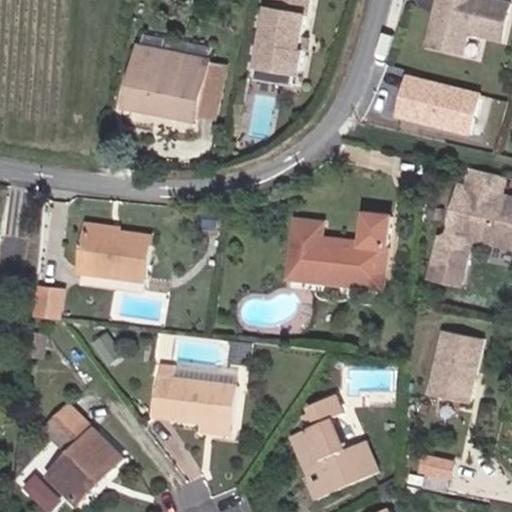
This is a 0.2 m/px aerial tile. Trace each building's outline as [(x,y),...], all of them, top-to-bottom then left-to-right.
[(308,37),(314,0),(277,0),(279,1),(278,9),(272,8),(263,66),(300,72),(306,73),(309,50),(306,50),(308,37)] [(504,40),(511,8),(511,3),(495,0),(440,0),(430,46),(466,54),(471,32),(504,40)] [(312,51),(314,38),(308,37),(306,50),(309,50),(312,51)] [(220,120),(230,66),(143,48),(132,105),(202,119),(202,117),(220,120)] [(298,87),(300,72),(263,66),(260,80),(298,87)] [(483,92),(404,74),(395,116),(474,134),(483,92)] [(504,196),(509,176),(473,168),(469,187),(504,196)] [(511,247),(511,197),(504,196),(469,187),(462,186),(450,239),(443,238),(434,278),(465,285),(474,245),(468,243),(469,237),(475,239),(511,247)] [(388,279),(395,217),(370,214),(367,244),(325,239),(327,224),(299,220),(293,278),(352,285),(354,274),(388,279)] [(124,232),(124,229),(91,224),(90,228),(124,232)] [(150,281),(156,237),(124,232),(90,228),(84,272),(150,281)] [(149,295),(150,281),(84,272),(82,286),(149,295)] [(387,289),(388,279),(354,274),(352,285),(387,289)] [(63,317),(67,292),(43,289),(40,314),(63,317)] [(473,404),(487,340),(447,331),(433,395),(473,404)] [(125,354),(110,333),(96,343),(111,364),(125,354)] [(47,346),(48,337),(35,335),(34,345),(47,346)] [(252,367),(255,344),(232,342),(230,365),(252,367)] [(45,357),(47,346),(34,345),(32,355),(45,357)] [(234,425),(238,386),(176,379),(177,368),(163,366),(157,416),(208,422),(234,425)] [(238,386),(240,373),(177,366),(177,368),(176,379),(238,386)] [(383,473),(369,441),(350,450),(336,419),(347,414),(339,395),(313,407),(315,412),(307,416),(313,429),(302,434),(317,469),(325,465),(330,477),(317,483),(314,484),(321,500),(383,473)] [(60,442),(83,417),(71,406),(48,431),(60,442)] [(126,460),(83,417),(60,442),(72,454),(51,476),(82,506),(98,489),(94,485),(105,472),(110,477),(126,460)] [(233,433),(234,425),(208,422),(207,430),(233,433)] [(317,469),(302,434),(296,436),(317,483),(330,477),(325,465),(317,469)] [(453,478),(457,462),(429,456),(425,472),(453,478)] [(98,489),(110,477),(105,472),(94,485),(98,489)] [(449,492),(453,478),(425,472),(422,486),(449,492)] [(399,488),(394,479),(380,486),(386,495),(399,488)] [(424,498),(425,490),(411,487),(410,495),(424,498)] [(388,506),(403,498),(399,488),(386,495),(383,496),(388,506)]
